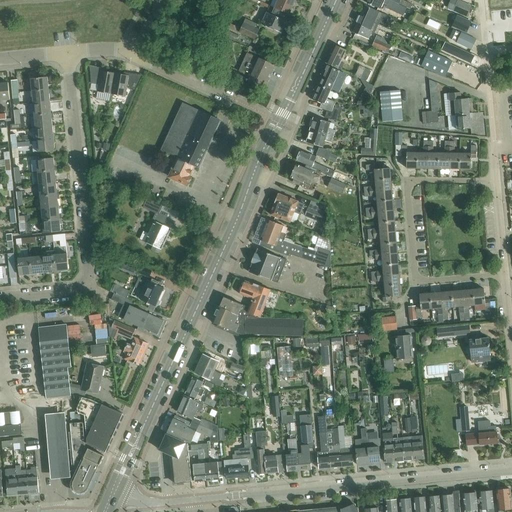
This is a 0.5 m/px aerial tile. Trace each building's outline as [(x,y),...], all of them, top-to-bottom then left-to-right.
[(277,0),(274,8),(289,15),(295,0),(277,0)] [(406,8),(388,0),(367,0),(366,2),(380,9),(381,8),(383,9),(384,7),(382,6),(383,4),(386,5),(385,8),(403,16),(406,8)] [(388,0),(406,8),(410,10),(412,5),(402,0),(388,0)] [(460,13),(464,4),(454,0),(449,0),(446,7),(460,13)] [(289,15),(274,8),(261,2),(260,5),(268,8),(261,24),(281,33),(289,15)] [(360,17),(374,23),(377,15),(379,16),(380,14),(378,13),(378,12),(365,6),(360,17)] [(457,16),(451,27),(466,34),(471,22),(457,16)] [(368,40),(371,33),(374,34),(378,25),(374,23),(360,17),(352,33),(368,40)] [(240,35),(241,33),(254,39),(258,30),(254,28),(256,24),(246,20),(242,29),(231,24),(228,30),(240,35)] [(453,30),(449,38),(455,41),(459,32),(453,30)] [(471,51),(476,40),(461,33),(456,44),(471,51)] [(377,35),(372,46),(388,54),(391,47),(388,45),(388,44),(387,44),(384,38),(377,35)] [(338,69),(338,68),(342,70),(344,63),(341,62),(346,50),(333,45),(325,63),(338,69)] [(428,50),(421,66),(445,77),(452,61),(428,50)] [(247,53),(238,71),(248,76),(247,79),(265,87),(275,65),(256,57),(247,53)] [(360,65),(355,76),(360,78),(365,68),(360,65)] [(102,68),(90,66),(91,84),(99,85),(98,91),(96,99),(109,102),(110,94),(112,94),(115,74),(102,71),(102,68)] [(318,84),(330,90),(338,71),(326,66),(324,71),(322,70),(320,75),(322,75),(318,84)] [(236,80),(238,73),(224,67),(221,73),(236,80)] [(365,68),(360,78),(370,94),(374,86),(366,82),(371,71),(365,68)] [(115,74),(112,94),(125,96),(127,88),(135,89),(141,75),(129,73),(128,76),(115,74)] [(32,91),(49,90),(48,77),(31,79),(32,91)] [(436,82),(428,79),(430,92),(437,92),(436,82)] [(0,83),(0,101),(10,100),(8,83),(0,83)] [(330,90),(318,84),(317,87),(315,86),(314,91),(315,91),(312,99),(322,103),(320,108),(331,112),(335,102),(326,98),(330,90)] [(49,90),(32,91),(33,103),(50,102),(49,90)] [(400,91),(380,92),(383,122),(403,120),(400,91)] [(453,116),(453,114),(455,114),(455,115),(469,114),(468,104),(471,104),(470,99),(463,99),(462,92),(448,93),(449,94),(444,94),(446,116),(453,116)] [(50,102),(33,103),(34,116),(51,114),(50,102)] [(214,133),(220,120),(206,114),(206,113),(183,103),(161,151),(178,159),(175,165),(173,164),(171,169),(173,170),(169,177),(185,185),(188,184),(190,180),(189,177),(194,166),(198,168),(214,133)] [(342,107),(333,108),(332,113),(326,112),(325,118),(336,121),(338,115),(340,116),(342,107)] [(438,122),(437,111),(421,112),(423,124),(438,122)] [(453,114),(453,116),(455,116),(456,130),(471,129),(470,118),(472,118),(472,113),(469,114),(455,115),(455,114),(453,114)] [(36,128),(53,126),(51,114),(34,116),(36,128)] [(310,130),(333,137),(335,131),(328,129),(330,123),(313,118),(310,130)] [(53,126),(36,128),(37,140),(54,138),(53,126)] [(333,137),(310,130),(306,142),(323,147),(324,141),(331,143),(333,137)] [(396,156),(401,156),(401,157),(406,157),(406,169),(470,170),(470,158),(476,158),(476,146),(471,145),(470,154),(454,154),(454,141),(449,141),(445,141),(445,154),(433,154),(433,141),(423,141),(423,147),(423,154),(406,153),(407,146),(402,146),(402,133),(395,133),(395,146),(396,146),(396,156)] [(54,138),(37,140),(38,152),(55,151),(54,138)] [(361,154),(374,155),(376,155),(377,139),(371,139),(371,148),(362,148),(361,154)] [(335,156),(330,155),(333,150),(321,148),(318,156),(328,160),(328,159),(333,161),(335,156)] [(296,161),(312,168),(323,172),(322,173),(328,176),(331,177),(347,185),(354,188),(355,178),(350,175),(349,177),(334,171),(313,162),(315,157),(300,151),(296,161)] [(37,160),(38,172),(55,170),(54,158),(37,160)] [(374,170),(375,181),(390,179),(389,169),(378,170),(378,164),(371,165),(366,165),(366,163),(378,162),(377,158),(363,158),(359,162),(361,169),(366,168),(366,170),(372,170),(374,170)] [(316,184),(319,177),(314,175),(316,171),(306,166),(305,169),(296,165),(291,178),(294,179),(292,183),(299,186),(300,182),(309,186),(311,182),(316,184)] [(55,170),(38,172),(39,184),(56,183),(55,170)] [(347,185),(331,177),(328,176),(326,179),(331,181),(328,188),(332,190),(331,194),(336,196),(338,192),(342,195),(347,185)] [(390,179),(375,181),(375,186),(364,187),(364,192),(391,190),(390,179)] [(56,183),(39,184),(40,196),(57,195),(56,183)] [(377,202),(392,200),(391,190),(364,192),(364,197),(376,196),(377,202)] [(302,213),(306,215),(305,216),(320,222),(323,213),(327,215),(328,209),(311,202),(308,208),(304,207),(305,205),(279,194),(271,215),(290,222),(294,212),(301,215),(302,213)] [(57,195),(40,196),(41,208),(59,207),(57,195)] [(140,239),(145,242),(153,246),(152,250),(159,253),(174,222),(159,215),(163,206),(147,199),(143,208),(156,214),(156,215),(152,221),(154,222),(149,234),(143,231),(140,239)] [(392,200),(377,202),(377,208),(366,209),(366,214),(393,211),(392,200)] [(59,207),(41,208),(43,221),(60,219),(59,207)] [(379,223),(394,222),(393,211),(366,214),(366,218),(378,217),(379,223)] [(60,219),(43,221),(44,233),(61,232),(60,219)] [(260,246),(288,256),(290,253),(321,265),(331,268),(330,251),(326,250),(319,247),(317,253),(284,241),(287,235),(282,233),(284,226),(268,220),(261,240),(262,241),(260,246)] [(394,222),(379,223),(379,229),(373,229),(367,230),(368,235),(395,232),(394,222)] [(381,244),(396,243),(395,232),(368,235),(368,239),(380,238),(381,244)] [(65,234),(53,235),(53,241),(60,241),(60,247),(66,246),(65,234)] [(396,243),(381,244),(381,250),(375,251),(369,251),(370,256),(397,253),(396,243)] [(257,249),(248,272),(278,283),(287,260),(257,249)] [(370,260),(375,260),(382,259),(382,265),(398,264),(397,253),(370,256),(370,260)] [(54,255),(56,272),(69,270),(67,254),(54,255)] [(42,256),(44,273),(56,272),(54,255),(42,256)] [(30,257),(32,274),(44,273),(42,256),(30,257)] [(32,274),(30,257),(18,258),(19,275),(32,274)] [(372,277),(399,275),(398,264),(382,265),(383,271),(371,272),(372,277)] [(15,265),(9,266),(10,278),(11,286),(17,285),(16,278),(15,265)] [(150,276),(152,271),(138,265),(136,269),(150,276)] [(399,275),(372,277),(372,282),(384,281),(384,287),(400,285),(399,275)] [(156,306),(164,288),(158,285),(159,282),(152,279),(151,282),(149,281),(147,283),(139,280),(137,286),(145,289),(140,299),(156,306)] [(245,282),(240,294),(253,299),(249,308),(247,313),(256,316),(259,317),(269,290),(245,282)] [(113,285),(110,292),(114,293),(126,298),(129,291),(122,288),(123,287),(116,284),(115,286),(113,285)] [(400,285),(384,287),(385,297),(382,297),(383,303),(389,302),(389,297),(401,296),(400,285)] [(470,290),(472,305),(485,304),(486,312),(491,312),(490,299),(484,300),(484,294),(486,294),(485,289),(470,290)] [(472,305),(470,290),(457,291),(459,306),(458,306),(459,318),(464,318),(465,320),(469,320),(468,306),(472,305)] [(446,308),(447,307),(458,306),(459,306),(457,291),(445,292),(446,308)] [(448,319),(448,314),(447,307),(446,308),(445,292),(432,294),(433,309),(437,308),(438,323),(443,322),(443,320),(448,319)] [(164,321),(131,306),(133,301),(126,298),(114,293),(111,299),(123,305),(118,317),(125,320),(139,326),(137,330),(155,338),(156,335),(157,335),(164,321)] [(422,318),(421,312),(421,310),(433,309),(432,294),(419,295),(420,306),(408,307),(409,320),(416,319),(416,318),(422,318)] [(249,308),(224,297),(220,307),(219,306),(212,322),(218,325),(217,327),(244,339),(251,339),(251,334),(303,336),(304,319),(256,317),(256,316),(247,313),(249,308)] [(327,306),(325,312),(333,315),(335,309),(327,306)] [(109,342),(108,323),(103,323),(102,313),(90,314),(91,325),(96,324),(97,342),(109,342)] [(381,318),(382,330),(396,329),(395,317),(381,318)] [(114,320),(111,327),(109,330),(133,340),(131,345),(127,344),(124,352),(127,353),(124,359),(138,365),(148,344),(132,336),(135,330),(114,320)] [(66,325),(38,328),(46,398),(70,395),(67,367),(71,366),(66,325)] [(452,328),(438,329),(438,337),(453,336),(469,334),(468,326),(452,328)] [(396,348),(411,347),(410,335),(394,337),(396,348)] [(355,336),(347,337),(348,345),(356,344),(355,336)] [(319,337),(307,338),(307,346),(331,345),(331,340),(319,341),(319,337)] [(300,338),(293,339),(293,347),(301,347),(300,338)] [(469,340),(471,360),(489,358),(487,346),(488,346),(488,338),(469,340)] [(255,343),(247,344),(247,353),(255,353),(255,343)] [(105,344),(94,346),(95,357),(106,356),(105,344)] [(293,376),(290,346),(277,347),(280,378),(293,376)] [(327,346),(320,347),(322,365),(329,365),(327,346)] [(411,347),(396,348),(397,360),(413,358),(411,347)] [(199,364),(222,374),(219,373),(223,364),(219,362),(203,355),(199,364)] [(383,360),(384,369),(384,372),(394,372),(393,359),(383,360)] [(233,363),(230,369),(243,373),(245,366),(233,363)] [(98,393),(104,367),(88,364),(81,389),(70,387),(71,395),(74,395),(85,397),(86,390),(98,393)] [(222,374),(199,364),(195,373),(210,380),(209,382),(221,387),(223,381),(220,379),(222,374)] [(196,398),(197,395),(202,397),(204,390),(200,388),(203,382),(193,378),(186,394),(196,398)] [(241,386),(237,394),(248,398),(247,398),(247,389),(241,386)] [(273,418),(280,417),(278,396),(271,397),(273,418)] [(184,397),(177,412),(193,419),(194,418),(196,412),(198,413),(200,412),(203,405),(184,397)] [(204,403),(211,406),(214,408),(217,402),(214,400),(207,397),(204,403)] [(229,397),(223,399),(225,407),(231,406),(229,397)] [(122,413),(102,404),(90,400),(82,398),(77,408),(78,412),(84,415),(87,444),(92,447),(104,452),(122,413)] [(19,411),(0,413),(0,436),(22,434),(19,411)] [(64,412),(45,413),(51,478),(70,476),(64,412)] [(173,419),(167,432),(191,443),(196,431),(210,438),(211,442),(219,441),(218,435),(191,423),(176,415),(174,419),(173,419)] [(297,443),(299,471),(310,470),(309,449),(308,449),(307,444),(313,443),(311,415),(300,416),(302,443),(297,443)] [(330,468),(328,445),(325,416),(318,416),(321,452),(317,453),(319,469),(330,468)] [(193,419),(191,423),(218,435),(218,425),(202,419),(200,421),(194,418),(193,419)] [(457,432),(462,432),(469,431),(468,418),(461,419),(456,420),(457,432)] [(478,428),(478,433),(466,434),(466,445),(479,444),(479,445),(497,444),(496,426),(490,427),(490,421),(489,420),(478,421),(478,422),(478,428)] [(73,465),(95,475),(99,465),(104,456),(85,447),(83,422),(70,423),(73,465)] [(338,437),(339,444),(341,467),(353,466),(351,447),(352,447),(351,436),(345,437),(344,426),(338,426),(338,437)] [(365,429),(368,464),(380,463),(379,447),(373,448),(371,428),(370,428),(365,429)] [(357,465),(368,464),(365,429),(361,429),(362,439),(354,439),(357,465)] [(266,474),(264,457),(263,449),(264,449),(264,445),(267,444),(266,431),(256,431),(257,451),(255,451),(257,475),(266,474)] [(187,445),(166,436),(160,453),(171,458),(174,483),(190,482),(187,445)] [(247,459),(253,459),(252,447),(251,448),(249,436),(244,436),(245,449),(239,450),(239,452),(235,452),(235,455),(233,456),(233,461),(224,461),(226,479),(248,477),(247,459)] [(412,437),(414,460),(423,459),(421,436),(412,436),(412,437)] [(23,437),(13,438),(13,440),(13,444),(19,443),(20,453),(25,453),(23,437)] [(414,460),(412,437),(407,438),(407,443),(403,444),(403,438),(402,438),(404,461),(414,460)] [(392,439),(394,462),(404,461),(402,438),(392,439)] [(299,471),(297,443),(296,443),(296,439),(290,440),(291,451),(288,451),(289,455),(286,456),(287,472),(299,471)] [(394,462),(392,439),(383,440),(385,463),(394,462)] [(198,450),(199,464),(193,464),(194,481),(206,480),(203,444),(191,445),(191,451),(198,450)] [(203,444),(206,480),(218,479),(217,462),(209,463),(208,449),(207,449),(207,444),(203,444)] [(328,445),(330,468),(341,467),(339,444),(328,445)] [(264,457),(266,474),(283,472),(281,456),(264,457)] [(15,469),(18,495),(29,495),(27,472),(26,470),(21,470),(21,468),(20,465),(15,465),(15,469)] [(95,475),(73,465),(75,478),(73,482),(72,486),(74,490),(77,493),(81,494),(85,492),(88,489),(95,475)] [(31,472),(27,472),(29,495),(31,494),(31,496),(38,496),(38,494),(39,494),(36,467),(31,467),(31,472)] [(18,495),(15,469),(5,469),(8,496),(18,495)] [(504,511),(504,510),(511,509),(510,489),(495,490),(497,511),(504,511)] [(493,511),(491,491),(479,492),(480,511),(493,511)] [(459,511),(458,492),(453,492),(452,494),(448,494),(447,493),(443,493),(442,495),(438,495),(440,509),(442,509),(442,511),(459,511)] [(477,511),(475,492),(463,493),(464,511),(477,511)] [(440,509),(438,495),(428,496),(429,511),(442,511),(442,509),(440,509)] [(413,498),(414,511),(425,511),(424,497),(413,498)] [(411,511),(410,498),(399,500),(399,511),(411,511)] [(385,511),(397,511),(396,500),(385,501),(385,511)]
